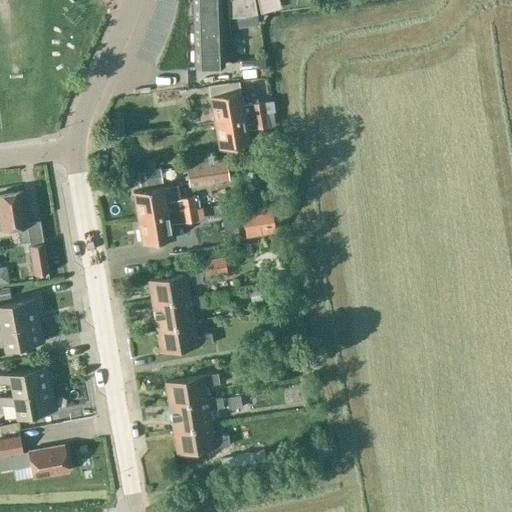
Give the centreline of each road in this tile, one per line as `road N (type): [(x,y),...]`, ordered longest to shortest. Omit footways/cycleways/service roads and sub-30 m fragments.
road 1 (unclassified): [(134,511),(74,149)]
road 2 (unclassified): [(74,149),(129,0)]
